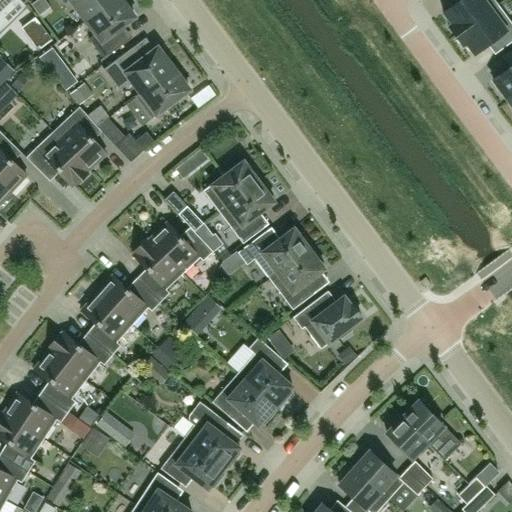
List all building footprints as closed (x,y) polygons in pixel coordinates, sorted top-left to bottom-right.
[(0,0),(0,31),(16,15),(7,6),(13,0),(0,0)] [(86,21),(113,0),(61,0),(65,4),(70,0),(86,21)] [(121,0),(113,0),(86,21),(95,34),(89,39),(104,59),(127,41),(121,33),(121,28),(135,18),(121,0)] [(448,27),(456,36),(498,5),(494,0),(460,0),(461,0),(443,13),(452,24),(448,27)] [(511,23),(498,5),(456,36),(463,46),(466,44),(475,55),(492,42),(499,52),(511,41),(511,23)] [(39,50),(53,40),(36,17),(22,27),(39,50)] [(140,94),(174,69),(158,47),(144,58),(139,57),(132,48),(104,70),(119,90),(131,81),(140,93),(140,94)] [(507,71),(493,81),(507,99),(506,99),(508,102),(511,99),(511,49),(502,57),(510,68),(507,71)] [(140,94),(140,93),(135,97),(152,119),(190,90),(174,69),(140,94)] [(0,110),(17,94),(6,83),(0,88),(0,110)] [(53,132),(89,170),(106,154),(90,136),(98,128),(80,107),(53,132)] [(125,137),(108,118),(98,128),(116,146),(125,137)] [(0,182),(10,192),(27,175),(9,159),(18,150),(0,131),(0,182)] [(37,147),(26,158),(46,178),(55,169),(72,186),(74,185),(75,186),(88,173),(87,172),(89,170),(53,132),(37,147)] [(219,212),(262,180),(251,165),(248,168),(243,161),(203,191),(219,212)] [(273,194),(262,180),(219,212),(243,244),(265,228),(256,216),(275,203),(270,196),(273,194)] [(0,203),(10,192),(0,182),(0,203)] [(194,232),(203,224),(187,206),(178,214),(194,232)] [(213,252),(194,231),(184,241),(167,223),(150,239),(183,274),(200,258),(203,261),(213,252)] [(269,279),(312,247),(301,233),(299,235),(294,228),(275,242),(267,231),(238,253),(247,265),(255,259),(269,279)] [(147,240),(134,252),(135,254),(133,256),(150,273),(141,282),(160,302),(169,293),(166,290),(183,274),(150,239),(148,241),(147,240)] [(323,261),(312,247),(269,279),(293,310),(314,294),(307,284),(325,270),(320,264),(323,261)] [(151,311),(160,302),(141,282),(131,292),(113,276),(97,293),(132,325),(148,308),(151,311)] [(97,293),(81,311),(99,327),(91,337),(112,355),(121,346),(117,343),(132,325),(97,293)] [(351,306),(344,297),(321,314),(312,303),(293,318),(302,329),(304,327),(321,349),(339,335),(341,338),(351,331),(349,328),(362,318),(352,305),(351,306)] [(104,365),(112,355),(91,337),(82,348),(63,333),(61,335),(60,334),(49,348),(50,349),(49,351),(86,381),(100,362),(104,365)] [(237,373),(275,406),(277,404),(280,406),(292,392),(289,390),(291,388),(292,388),(293,387),(292,386),(291,386),(274,371),(283,360),(258,338),(248,349),(254,354),(237,373)] [(72,399),(86,381),(49,351),(34,370),(53,385),(45,396),(68,412),(76,402),(72,399)] [(232,419),(240,410),(257,425),(258,427),(259,425),(261,423),(263,425),(276,411),(273,409),(275,406),(237,373),(212,402),(232,419)] [(17,393),(4,413),(44,439),(57,420),(83,439),(91,428),(68,412),(45,396),(38,407),(17,393)] [(239,449),(240,448),(239,447),(238,447),(220,433),(228,423),(200,402),(189,415),(189,422),(194,425),(184,438),(224,469),(226,466),(228,468),(240,454),(237,451),(239,449)] [(460,444),(418,402),(402,418),(428,443),(427,444),(444,461),(460,444)] [(31,459),(44,439),(4,413),(3,415),(1,414),(0,415),(0,438),(11,446),(4,457),(28,472),(35,461),(31,459)] [(428,443),(402,418),(387,434),(412,459),(427,444),(428,443)] [(222,471),(224,469),(184,438),(161,469),(181,484),(189,475),(207,488),(207,489),(208,490),(209,488),(210,486),(213,488),(225,473),(222,471)] [(354,468),(389,499),(403,483),(417,496),(425,487),(407,469),(399,478),(369,452),(354,468)] [(22,483),(28,472),(4,457),(0,464),(0,497),(6,501),(18,480),(22,483)] [(415,461),(407,469),(425,487),(433,479),(415,461)] [(369,511),(377,511),(389,499),(354,468),(339,485),(369,511)] [(135,506),(143,511),(191,511),(192,511),(191,511),(190,511),(171,499),(179,488),(157,473),(135,506)] [(60,478),(53,498),(64,502),(71,482),(60,478)] [(458,496),(467,505),(485,487),(476,478),(458,496)] [(486,486),(467,505),(462,510),(463,511),(477,511),(495,495),(486,486)]
